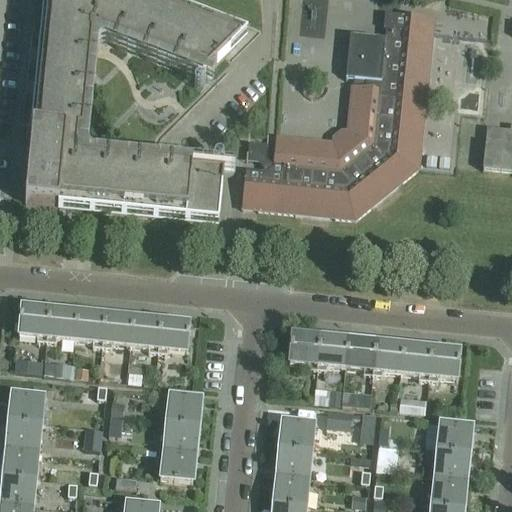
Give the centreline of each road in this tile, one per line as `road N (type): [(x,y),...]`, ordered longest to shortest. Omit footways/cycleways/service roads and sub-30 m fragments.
road 1 (residential): [(257,305),(0,280)]
road 2 (residential): [(511,332),(257,305)]
road 3 (residential): [(238,511),(257,305)]
